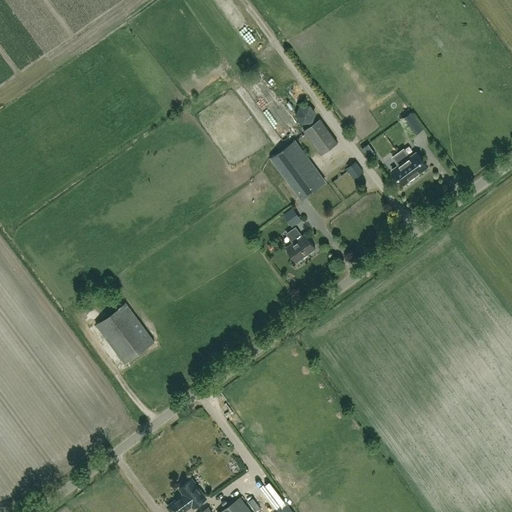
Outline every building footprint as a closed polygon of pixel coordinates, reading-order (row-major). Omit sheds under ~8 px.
[(218,95),(226,89),(220,83),(213,89),(218,95)] [(312,122),(315,113),(309,104),(299,105),(295,115),(302,123),(312,122)] [(406,117),(402,120),(407,128),(413,136),(422,129),(416,121),(411,113),(406,117)] [(338,143),(320,118),(303,130),(321,155),(338,143)] [(271,158),(300,198),(324,180),(295,140),(271,158)] [(403,184),(427,167),(416,152),(410,157),(404,149),(393,157),(399,165),(392,170),(403,184)] [(326,173),(347,202),(362,192),(341,162),(326,173)] [(355,162),(346,168),(354,178),(363,172),(355,162)] [(287,213),(292,221),(299,216),(294,209),(287,213)] [(291,238),(293,241),(285,247),(295,261),(315,247),(304,233),(300,236),(299,234),(299,233),(295,227),(287,233),(291,239),(291,238)] [(285,241),(282,233),(268,240),(272,247),(285,241)] [(125,363),(154,341),(125,302),(96,324),(125,363)] [(184,494),(192,505),(193,507),(206,498),(192,478),(179,487),(184,494)] [(212,494),(215,501),(223,497),(221,491),(212,494)] [(181,511),(192,505),(184,494),(167,506),(171,511),(181,511)] [(220,511),(251,511),(240,497),(220,511)] [(252,497),(247,500),(255,510),(259,507),(252,497)]
